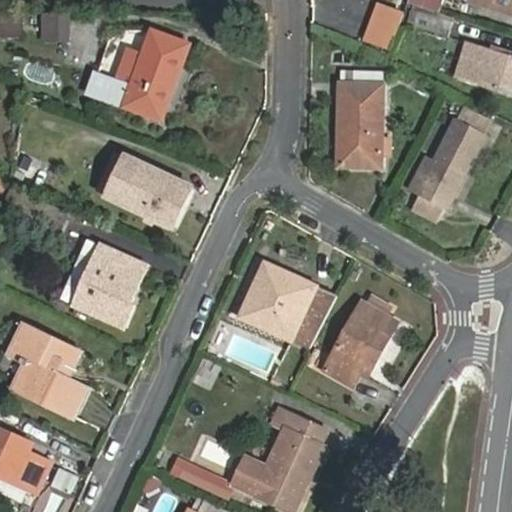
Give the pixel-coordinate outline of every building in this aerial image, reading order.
[(443,0),(423,0),(421,7),(439,12),(443,0)] [(480,0),(479,4),(491,8),(493,0),(480,0)] [(511,0),(493,0),(491,8),(511,14),(511,0)] [(376,4),(365,44),(396,53),(407,12),(376,4)] [(458,22),(415,9),(407,39),(424,45),(428,30),(453,38),(458,22)] [(43,12),(41,41),(69,44),(72,15),(43,12)] [(0,35),(21,40),(24,25),(0,19),(0,35)] [(164,121),(195,42),(154,26),(132,82),(99,70),(90,92),(164,121)] [(511,54),(467,40),(456,76),(511,93),(511,54)] [(12,56),(10,76),(24,78),(27,58),(12,56)] [(376,83),(376,70),(342,68),(341,166),(384,167),(384,83),(376,83)] [(419,198),(448,211),(491,127),(462,111),(419,198)] [(25,153),(11,182),(53,200),(65,171),(25,153)] [(106,198),(169,227),(189,183),(126,154),(106,198)] [(189,183),(169,227),(180,232),(199,188),(189,183)] [(34,238),(47,208),(16,193),(9,209),(20,215),(14,229),(34,238)] [(442,224),(448,211),(419,198),(414,207),(442,224)] [(131,306),(150,265),(101,243),(95,254),(85,248),(64,292),(74,298),(71,306),(130,334),(141,310),(131,306)] [(319,290),(277,270),(269,287),(260,283),(243,318),(293,342),(299,330),(319,290)] [(319,290),(299,330),(315,337),(335,297),(319,290)] [(371,308),(390,318),(395,308),(376,299),(371,308)] [(356,388),(363,375),(372,358),(380,363),(400,324),(390,318),(371,308),(365,304),(327,373),(356,388)] [(74,380),(83,352),(24,324),(8,359),(24,366),(13,390),(78,423),(91,389),(74,380)] [(372,358),(363,375),(371,379),(380,363),(372,358)] [(276,426),(287,431),(259,496),(295,511),(298,511),(310,484),(302,481),(306,473),(309,475),(322,445),(328,430),(283,410),(276,426)] [(0,477),(43,498),(56,466),(35,456),(39,444),(0,426),(0,477)] [(302,481),(310,484),(327,448),(322,445),(309,475),(306,473),(302,481)]
